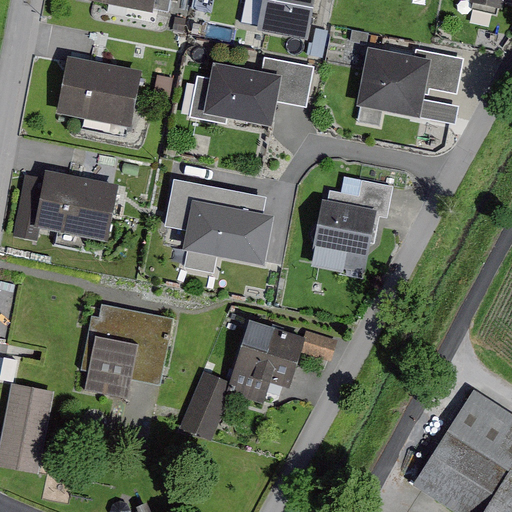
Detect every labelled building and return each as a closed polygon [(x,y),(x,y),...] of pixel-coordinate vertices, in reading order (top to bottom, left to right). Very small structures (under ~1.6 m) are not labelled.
[(160,0),(101,0),(159,8),(160,0)] [(268,0),(264,26),(316,36),(322,0),(268,0)] [(417,57),(373,50),(365,102),(425,111),(427,97),(460,102),(467,57),(418,49),(417,57)] [(312,109),(321,65),(272,56),(268,76),(218,66),(208,119),(273,131),(278,103),(312,109)] [(141,70),(75,59),(66,113),(132,124),(141,70)] [(118,182),(49,175),(44,231),(113,238),(118,182)] [(197,198),(188,247),(270,262),(279,213),(197,198)] [(379,213),(328,204),(319,251),(370,261),(379,213)] [(175,320),(99,305),(84,390),(129,400),(132,382),(161,387),(175,320)] [(305,340),(256,324),(235,386),(284,403),(305,340)] [(214,434),(234,376),(203,366),(184,424),(214,434)] [(56,395),(19,387),(3,464),(41,471),(56,395)] [(511,511),(511,412),(480,391),(412,493),(440,511),(511,511)]
